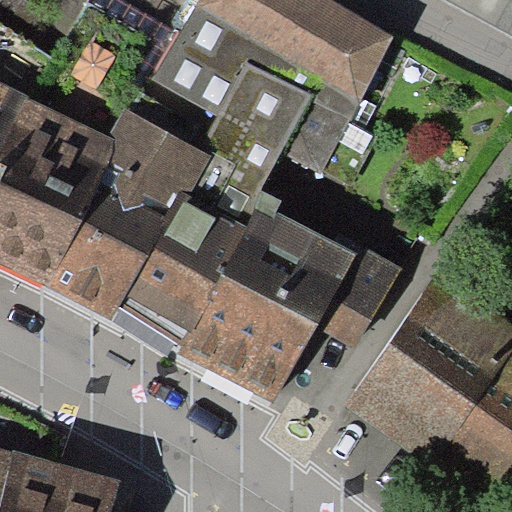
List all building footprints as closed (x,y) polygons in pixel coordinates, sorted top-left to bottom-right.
[(118,139),(47,287),(272,402),(317,327),(357,349),(402,268),(345,235),(341,243),(277,211),(282,200),(262,189),(281,152),(321,175),(394,35),(334,0),(197,0),(131,112),(124,108),(109,135),(118,139)] [(0,150),(27,94),(0,81),(0,150)] [(27,94),(0,150),(0,264),(47,287),(118,139),(109,135),(27,94)] [(511,318),(435,269),(344,407),(487,500),(511,462),(511,318)] [(0,496),(13,450),(0,446),(0,496)] [(113,511),(122,480),(13,449),(13,450),(0,496),(0,511),(113,511)]
